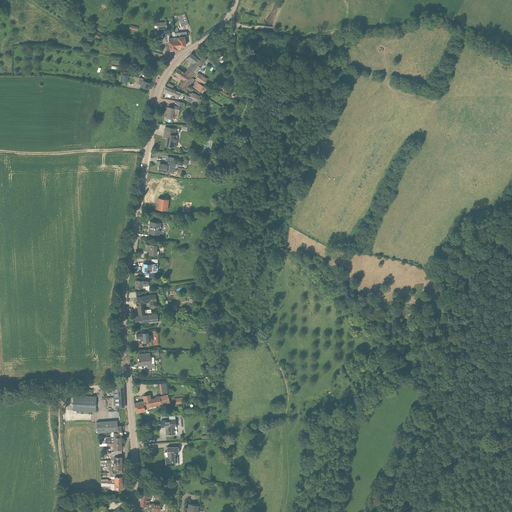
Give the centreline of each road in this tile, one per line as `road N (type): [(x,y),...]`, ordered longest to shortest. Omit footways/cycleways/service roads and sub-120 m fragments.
road 1 (tertiary): [(131,511),(122,291),(155,98),(172,65),(224,23),(235,0)]
road 2 (track): [(147,150),(0,151)]
road 3 (track): [(178,58),(116,41),(52,0)]
road 4 (track): [(55,390),(62,511)]
